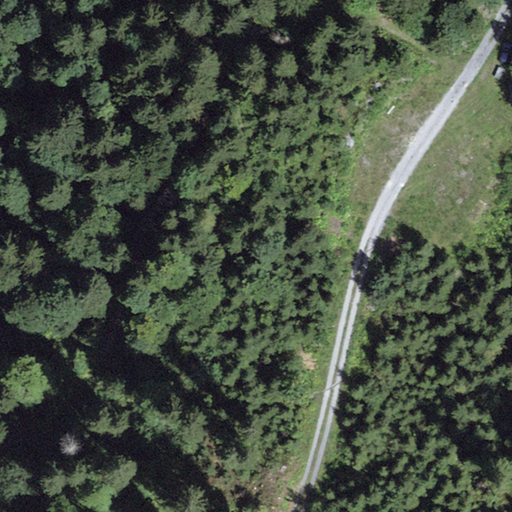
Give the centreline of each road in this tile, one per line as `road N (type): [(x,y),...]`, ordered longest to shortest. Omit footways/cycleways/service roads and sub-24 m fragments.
road 1 (track): [(0,474),(103,360),(145,228),(183,174),(217,77),(255,31),(332,14),(391,23),(511,115)]
road 2 (track): [(299,511),(370,234),(511,8)]
